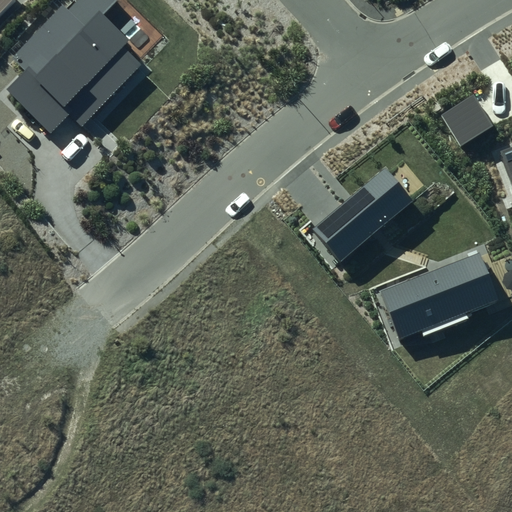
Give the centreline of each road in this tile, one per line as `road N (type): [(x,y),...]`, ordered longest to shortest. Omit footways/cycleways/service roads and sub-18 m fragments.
road 1 (residential): [(88,316),(370,65)]
road 2 (track): [(88,316),(75,416),(51,479),(21,511)]
road 3 (residential): [(370,65),(478,0)]
